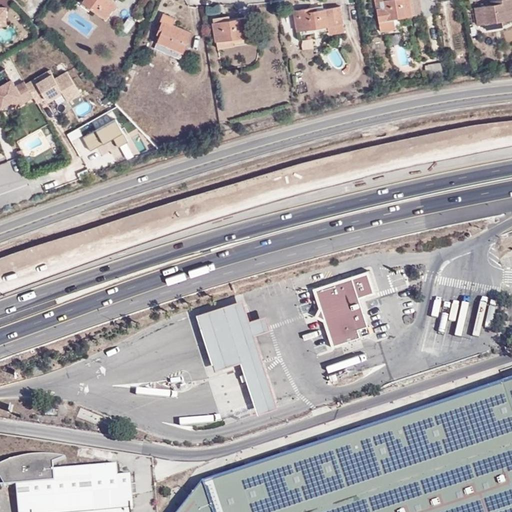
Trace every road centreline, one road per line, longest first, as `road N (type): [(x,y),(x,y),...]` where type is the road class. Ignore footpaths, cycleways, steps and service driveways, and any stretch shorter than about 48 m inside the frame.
road 1 (motorway): [(511,155),(348,190),(0,305)]
road 2 (primary): [(511,93),(399,109),(239,153),(0,235)]
road 3 (unclassified): [(0,425),(203,456),(511,357)]
road 4 (motorway): [(53,315),(358,215),(511,183)]
road 5 (unknown): [(381,262),(313,281),(285,321)]
